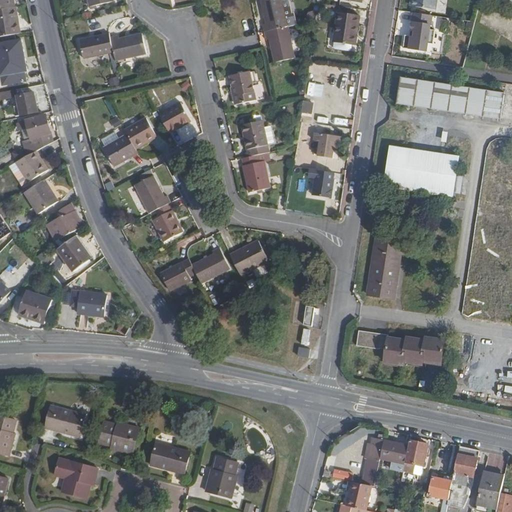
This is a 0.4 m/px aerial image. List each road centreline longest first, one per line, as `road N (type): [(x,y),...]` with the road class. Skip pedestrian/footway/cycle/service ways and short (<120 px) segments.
road 1 (residential): [(42,0),(86,182),(127,268),(169,326),(173,360)]
road 2 (residential): [(349,233),(239,213),(195,54),(136,0)]
road 3 (unclassified): [(386,0),(349,233)]
road 4 (secondary): [(321,408),(511,447)]
road 5 (secondary): [(511,432),(324,392)]
road 6 (secondary): [(173,360),(0,349)]
road 7 (secondary): [(0,369),(171,378)]
road 8 (unclassified): [(349,233),(324,392)]
road 9 (secondary): [(324,392),(173,360)]
road 10 (secondary): [(171,378),(321,408)]
